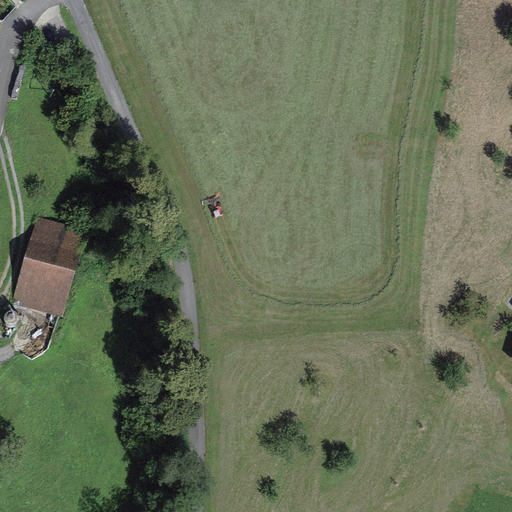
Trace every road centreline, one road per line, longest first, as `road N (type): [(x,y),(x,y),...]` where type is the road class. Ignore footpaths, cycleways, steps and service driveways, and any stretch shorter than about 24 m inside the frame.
road 1 (residential): [(194,511),(193,303),(176,226),(69,0)]
road 2 (track): [(0,139),(18,242),(0,294)]
